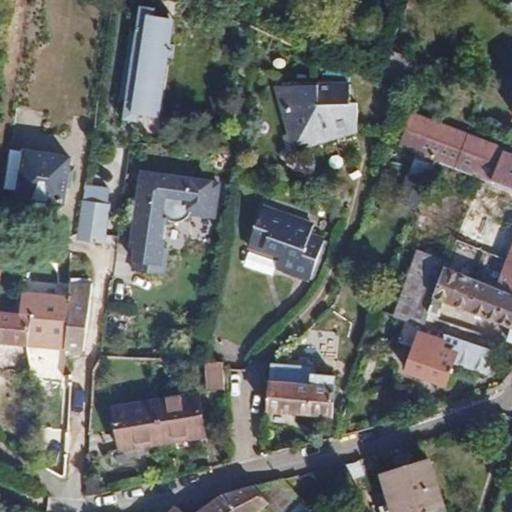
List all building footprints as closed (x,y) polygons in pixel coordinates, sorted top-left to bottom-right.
[(127,99),(123,120),(139,122),(140,115),(143,101),(158,104),(164,64),(169,64),(170,57),(174,58),(176,44),(172,44),(173,37),(169,36),(171,18),(156,16),(157,8),(142,6),(137,31),(131,30),(121,98),(127,99)] [(380,82),(407,93),(420,63),(392,51),(380,82)] [(140,115),(161,118),(169,64),(164,64),(158,104),(143,101),(140,115)] [(295,149),(316,143),(315,133),(355,132),(354,108),(348,108),(347,87),(278,89),(295,149)] [(413,113),(400,148),(434,161),(455,169),(468,134),(413,113)] [(316,143),(355,132),(315,133),(316,143)] [(505,148),(468,134),(455,169),(492,182),(511,189),(511,155),(503,153),(505,148)] [(19,197),(64,204),(70,159),(25,152),(19,197)] [(414,170),(409,185),(422,190),(427,175),(414,170)] [(138,248),(135,270),(164,275),(169,248),(164,247),(168,220),(174,222),(179,222),(183,221),(187,219),(191,214),(215,218),(220,185),(192,180),(193,179),(186,173),(178,172),(170,175),(170,177),(145,173),(132,247),(138,248)] [(329,184),(324,199),(342,206),(347,190),(329,184)] [(80,238),(103,241),(108,206),(84,203),(80,238)] [(329,220),(341,224),(347,209),(335,204),(329,220)] [(311,234),(314,225),(263,207),(248,247),(279,258),(276,268),(310,280),(325,239),(311,234)] [(511,249),(511,229),(467,213),(456,242),(508,261),(511,249)] [(511,294),(511,249),(508,261),(498,289),(511,294)] [(429,313),(444,268),(447,261),(419,251),(396,318),(404,321),(423,327),(424,328),(429,313)] [(511,339),(511,294),(498,289),(444,268),(429,313),(439,317),(445,303),(511,328),(511,332),(509,339),(511,339)] [(84,352),(93,284),(90,284),(90,279),(71,279),(70,297),(65,351),(84,352)] [(27,347),(65,351),(70,297),(23,293),(22,315),(32,315),(27,347)] [(0,344),(27,347),(32,315),(22,315),(0,312),(0,305),(0,303),(0,302),(0,344)] [(423,327),(404,321),(396,343),(415,350),(407,372),(446,385),(454,362),(487,374),(496,351),(447,335),(445,342),(421,334),(423,327)] [(206,361),(207,391),(225,390),(224,363),(206,361)] [(312,374),(313,367),(273,364),(271,380),(311,384),(312,374)] [(312,374),(311,384),(271,380),(268,410),(333,417),(336,376),(312,374)] [(206,437),(199,394),(156,401),(163,444),(206,437)] [(113,408),(120,451),(163,444),(156,401),(113,408)] [(354,479),(364,475),(358,461),(346,464),(354,479)] [(383,511),(432,511),(440,510),(426,462),(383,475),(390,499),(380,502),(383,511)] [(275,511),(312,511),(285,479),(255,487),(269,504),(275,511)] [(259,511),(269,504),(255,487),(254,486),(223,495),(199,511),(259,511)]
